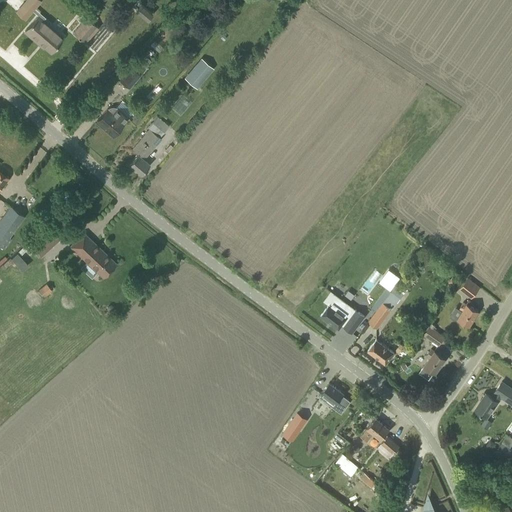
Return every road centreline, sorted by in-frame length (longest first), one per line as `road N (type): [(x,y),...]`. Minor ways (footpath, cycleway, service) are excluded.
road 1 (unclassified): [(425,432),(392,397),(139,207),(0,88)]
road 2 (unclassified): [(425,432),(511,306)]
